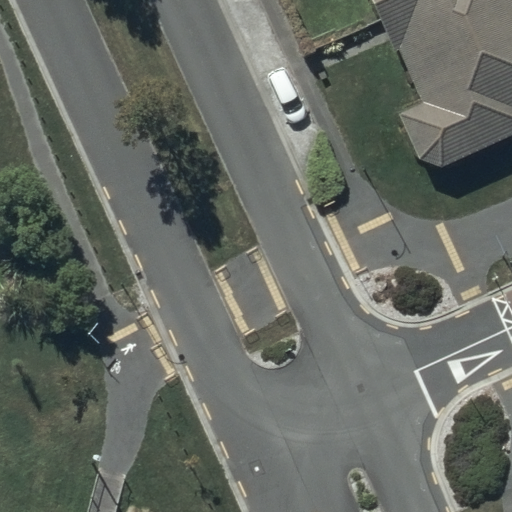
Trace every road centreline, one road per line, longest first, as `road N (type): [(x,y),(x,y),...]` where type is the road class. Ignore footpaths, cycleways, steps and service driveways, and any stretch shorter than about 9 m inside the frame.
road 1 (residential): [(259,446),(53,0)]
road 2 (residential): [(185,0),(365,395)]
road 3 (residential): [(511,328),(365,395)]
road 4 (residential): [(365,395),(418,511)]
